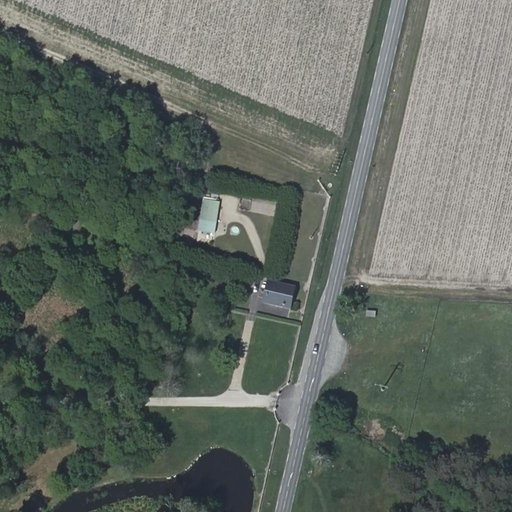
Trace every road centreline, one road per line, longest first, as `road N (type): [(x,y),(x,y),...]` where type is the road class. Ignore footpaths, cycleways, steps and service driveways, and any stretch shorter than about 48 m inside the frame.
road 1 (secondary): [(284,511),(400,0)]
road 2 (unknown): [(321,349),(456,363),(511,317)]
